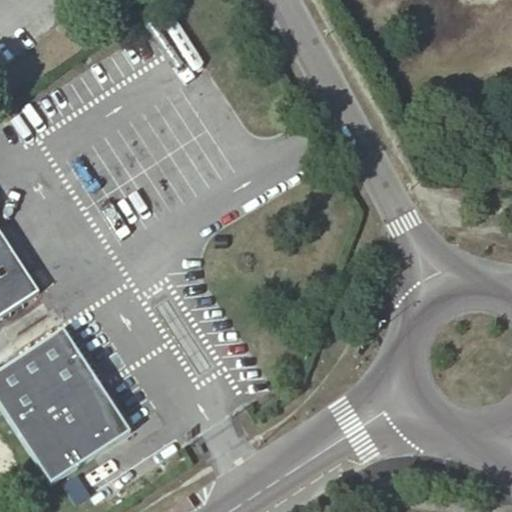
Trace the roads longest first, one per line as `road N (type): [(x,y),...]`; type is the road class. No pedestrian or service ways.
road 1 (unclassified): [(439,288),(286,0)]
road 2 (unclassified): [(409,398),(229,511)]
road 3 (unclassified): [(439,288),(411,312),(398,346),(409,398)]
